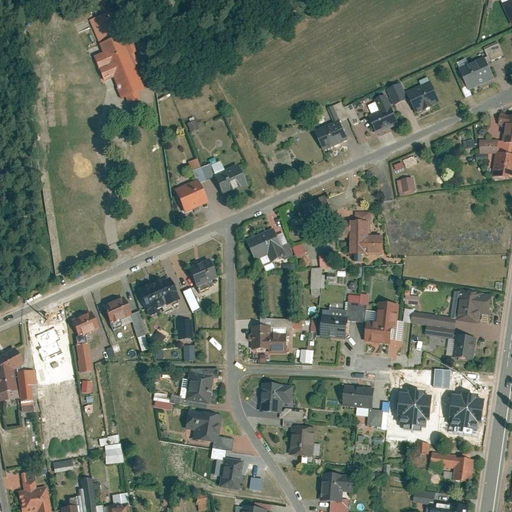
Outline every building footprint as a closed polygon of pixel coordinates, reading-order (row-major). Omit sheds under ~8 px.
[(100,0),(101,2),(97,3),(101,13),(102,15),(90,20),(94,28),(100,44),(104,52),(94,57),(104,82),(113,78),(122,99),(126,98),(128,103),(143,97),(140,91),(145,90),(106,0),(100,0)] [(511,0),(499,0),(511,29),(511,28),(511,0)] [(496,47),(482,53),(488,66),(502,60),(496,47)] [(464,65),(456,69),(468,97),(493,86),(483,63),(467,70),(464,65)] [(404,85),(389,91),(396,108),(411,102),(408,95),(404,85)] [(432,86),(408,95),(411,102),(416,117),(441,107),(432,86)] [(379,119),(366,124),(372,139),(396,129),(383,99),(372,104),(379,119)] [(194,122),(187,125),(190,134),(197,131),(194,122)] [(334,127),(315,136),(323,154),(342,145),(334,127)] [(497,141),(480,141),(480,154),(497,153),(497,141)] [(489,154),(476,155),(477,163),(489,162),(489,154)] [(511,157),(496,156),(494,175),(511,177),(511,157)] [(191,176),(202,171),(197,160),(185,165),(191,176)] [(220,163),(202,171),(207,182),(213,179),(225,174),(220,163)] [(225,174),(213,179),(222,199),(246,188),(237,168),(225,174)] [(191,176),(194,183),(196,182),(198,186),(207,182),(202,171),(191,176)] [(412,178),(398,181),(401,195),(415,193),(412,178)] [(194,183),(170,193),(180,216),(206,205),(198,186),(196,182),(194,183)] [(325,194),(302,204),(313,229),(336,219),(325,194)] [(371,215),(354,215),(354,225),(371,225),(371,215)] [(368,242),(368,227),(336,228),(336,243),(349,242),(349,262),(381,262),(381,241),(368,242)] [(276,229),(244,244),(256,267),(268,261),(273,272),(292,263),(276,229)] [(303,244),(293,247),(296,257),(306,254),(303,244)] [(323,268),(332,268),(331,254),(320,255),(320,268),(323,268)] [(207,259),(185,269),(195,288),(216,278),(207,259)] [(320,268),(311,268),(311,291),(323,291),(323,268),(320,268)] [(168,276),(150,283),(162,311),(179,304),(168,276)] [(150,283),(137,289),(149,316),(162,311),(150,283)] [(191,289),(182,293),(192,313),(196,311),(201,309),(191,289)] [(456,325),(456,327),(477,330),(478,321),(488,323),(491,302),(460,298),(456,325)] [(123,299),(103,308),(113,330),(132,322),(129,314),(123,299)] [(327,324),(346,326),(364,327),(365,316),(366,301),(349,300),(348,315),(328,313),(327,324)] [(416,302),(405,301),(405,310),(416,310),(416,302)] [(397,311),(377,309),(376,317),(365,316),(364,327),(372,328),(371,339),(365,338),(364,349),(389,352),(389,347),(401,348),(403,329),(395,328),(397,311)] [(92,310),(70,319),(77,336),(99,327),(92,310)] [(140,310),(129,314),(132,322),(141,351),(150,348),(145,333),(147,333),(140,310)] [(424,342),(446,345),(453,346),(454,341),(456,327),(456,325),(412,319),(411,329),(425,331),(424,342)] [(192,320),(176,321),(177,341),(193,340),(192,320)] [(259,330),(250,330),(249,362),(287,362),(287,323),(263,323),(259,323),(259,330)] [(327,324),(319,323),(318,341),(345,344),(346,326),(327,324)] [(56,331),(32,340),(33,373),(34,388),(35,403),(45,402),(42,363),(52,360),(49,350),(62,345),(56,331)] [(157,331),(152,338),(160,344),(165,336),(157,331)] [(475,344),(454,341),(453,346),(446,345),(444,362),(472,365),(475,344)] [(87,344),(75,346),(81,375),(93,373),(87,344)] [(195,344),(184,345),(184,360),(196,359),(195,344)] [(13,350),(0,357),(0,403),(17,402),(12,374),(22,369),(13,350)] [(312,355),(300,354),(299,366),(311,367),(312,355)] [(214,376),(189,372),(189,379),(186,402),(207,404),(210,405),(214,376)] [(33,373),(15,374),(18,404),(31,403),(30,389),(34,388),(33,373)] [(186,402),(189,379),(182,378),(180,397),(152,393),(155,407),(170,409),(171,403),(206,408),(207,404),(186,402)] [(93,382),(82,381),(81,393),(91,394),(93,382)] [(288,386),(263,384),(261,413),(280,414),(281,411),(281,403),(291,403),(292,386),(288,386)] [(370,389),(346,387),(344,405),(356,406),(355,415),(367,416),(366,424),(379,425),(379,430),(386,431),(388,409),(369,408),(370,389)] [(483,393),(450,389),(443,430),(478,434),(481,417),(483,393)] [(433,397),(399,394),(397,427),(430,430),(433,397)] [(285,412),(281,411),(280,414),(280,419),(302,421),(303,410),(285,409),(285,412)] [(221,415),(188,410),(185,428),(195,429),(193,442),(213,445),(216,445),(218,436),(221,415)] [(303,427),(293,426),(291,455),(319,457),(319,444),(313,444),(314,428),(303,427)] [(100,449),(103,448),(106,465),(122,463),(118,435),(107,436),(107,438),(99,440),(100,449)] [(233,439),(218,436),(216,445),(213,445),(210,459),(216,460),(213,478),(220,480),(224,458),(225,458),(227,450),(231,451),(233,439)] [(428,445),(418,445),(418,454),(428,455),(428,445)] [(471,461),(432,457),(430,471),(453,473),(451,489),(468,491),(471,461)] [(225,458),(224,458),(220,480),(219,487),(238,490),(242,461),(225,458)] [(72,461),(53,464),(54,473),(73,470),(72,461)] [(348,511),(351,476),(322,474),(320,501),(329,502),(328,511),(348,511)] [(81,481),(85,511),(96,511),(96,507),(92,479),(81,481)] [(21,493),(16,494),(18,511),(49,511),(46,488),(35,490),(34,485),(20,487),(21,493)] [(112,496),(114,507),(127,506),(129,505),(127,494),(112,496)] [(413,508),(432,510),(433,497),(414,495),(413,508)] [(206,496),(196,498),(199,509),(209,507),(206,496)] [(255,508),(237,506),(235,511),(272,511),(273,504),(256,502),(255,508)]
